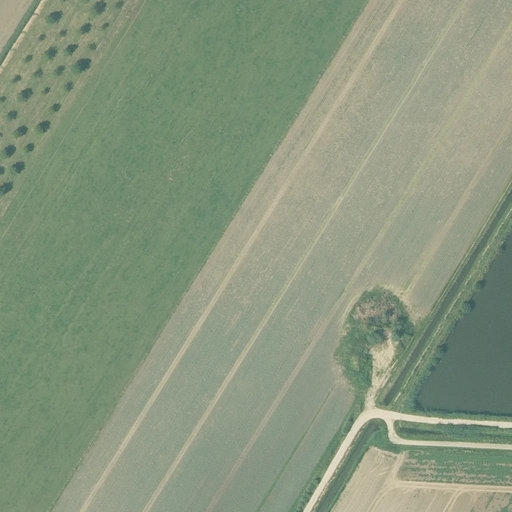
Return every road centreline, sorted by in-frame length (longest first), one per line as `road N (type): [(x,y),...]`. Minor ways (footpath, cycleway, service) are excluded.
road 1 (track): [(305,511),(357,419),(369,412),(390,418)]
road 2 (track): [(390,418),(511,426)]
